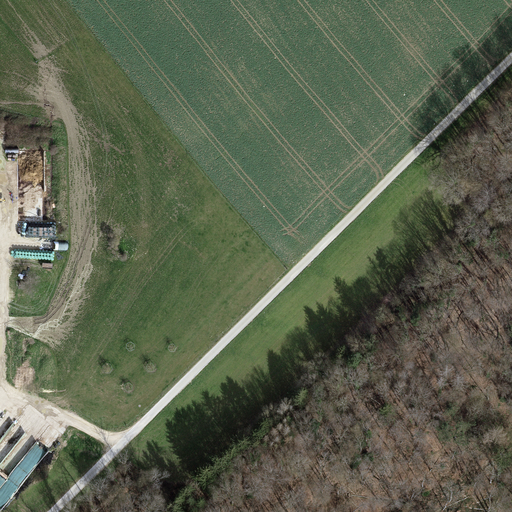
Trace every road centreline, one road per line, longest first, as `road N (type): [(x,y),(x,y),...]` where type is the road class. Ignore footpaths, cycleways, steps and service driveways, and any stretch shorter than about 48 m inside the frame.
road 1 (track): [(511,56),(134,437),(107,432),(53,399),(0,396)]
road 2 (track): [(38,511),(134,437)]
